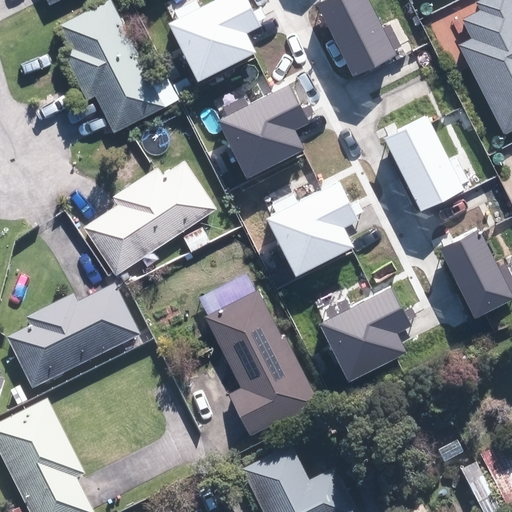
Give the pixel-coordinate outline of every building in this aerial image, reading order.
[(111,0),(106,0),(60,24),(72,47),(64,51),(90,100),(98,96),(116,131),(167,105),(111,0)] [(247,0),(218,0),(171,24),(200,82),(257,53),(247,34),(261,27),(247,0)] [(366,0),(325,0),(318,4),(353,76),(394,56),(366,0)] [(511,0),(477,0),(482,7),(463,17),(473,37),(461,42),(504,131),(511,127),(511,0)] [(289,85),(218,120),(247,178),(304,150),(294,130),(308,123),(289,85)] [(427,119),(386,140),(424,211),(465,190),(427,119)] [(159,165),(113,196),(118,204),(85,225),(118,275),(220,208),(187,158),(164,173),(159,165)] [(336,185),(266,221),(296,277),(350,249),(341,231),(356,222),(336,185)] [(477,230),(441,249),(477,317),(511,299),(511,297),(510,293),(511,291),(511,277),(504,263),(496,267),(477,230)] [(141,337),(117,286),(79,304),(74,295),(26,318),(32,329),(9,339),(33,389),(141,337)] [(259,288),(206,314),(242,386),(230,391),(251,432),(287,414),(290,419),(322,403),(286,333),(282,335),(259,288)] [(391,289),(321,326),(350,381),(404,353),(395,335),(410,327),(391,289)] [(95,511),(79,479),(88,475),(49,399),(0,423),(0,454),(29,511),(95,511)] [(511,511),(511,457),(505,445),(481,457),(509,511),(511,511)] [(358,511),(337,469),(310,482),(292,446),(243,470),(264,511),(358,511)] [(498,511),(477,467),(463,474),(480,511),(498,511)]
